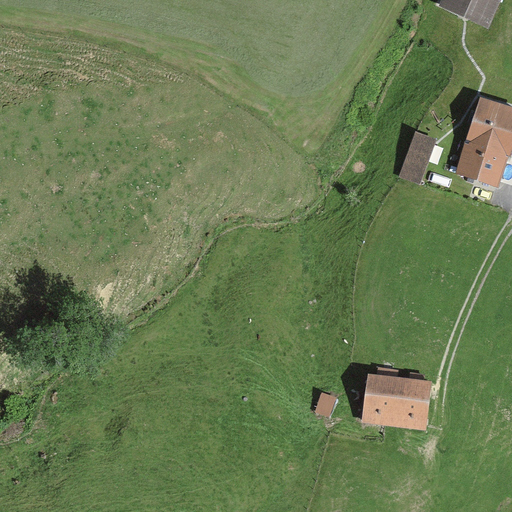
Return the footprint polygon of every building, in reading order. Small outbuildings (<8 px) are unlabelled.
[(439,0),(438,3),(488,25),(499,0),(439,0)] [(511,102),(480,92),(454,171),(498,185),(511,142),(511,102)] [(415,130),(399,176),(421,184),(437,137),(415,130)] [(369,369),(363,420),(425,428),(432,377),(369,369)] [(337,397),(322,392),(315,412),(330,417),(337,397)]
